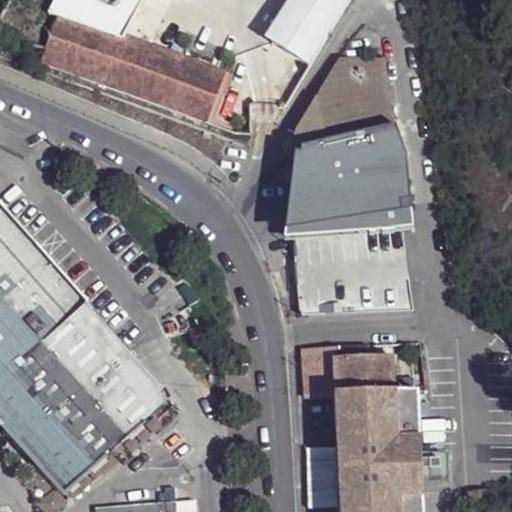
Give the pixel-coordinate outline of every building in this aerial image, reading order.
[(56,14),(126,40),(147,0),(57,0),(51,13),(56,14)] [(295,0),(269,42),(273,44),(300,0),(295,0)] [(300,0),(273,44),(311,67),(352,0),(300,0)] [(40,63),(206,123),(217,94),(224,76),(224,75),(126,40),(56,14),(44,50),(40,63)] [(398,125),(387,56),(342,62),(294,140),(290,153),(395,125),(398,125)] [(224,76),(217,94),(226,98),(233,79),(224,76)] [(410,199),(404,154),(395,125),(290,153),(299,320),(413,306),(400,201),(410,199)] [(0,428),(63,500),(122,445),(163,407),(158,383),(92,311),(87,305),(0,205),(0,428)] [(191,351),(201,348),(196,330),(185,332),(191,351)] [(337,400),(343,511),(423,511),(423,508),(416,393),(393,395),(391,357),(338,361),(338,349),(305,351),(307,401),(337,400)]
